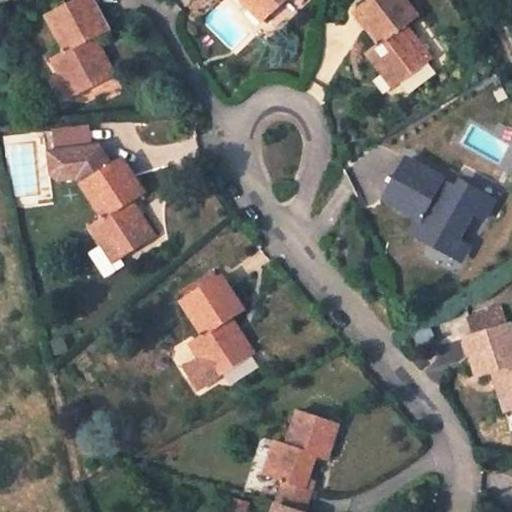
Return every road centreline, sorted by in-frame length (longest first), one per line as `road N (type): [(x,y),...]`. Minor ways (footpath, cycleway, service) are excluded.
road 1 (residential): [(464,511),(465,451),(456,425),(297,236),(286,188)]
road 2 (residential): [(286,188),(308,174),(314,140),(301,121),(274,113),(249,125),(238,152),(250,179),(275,189)]
